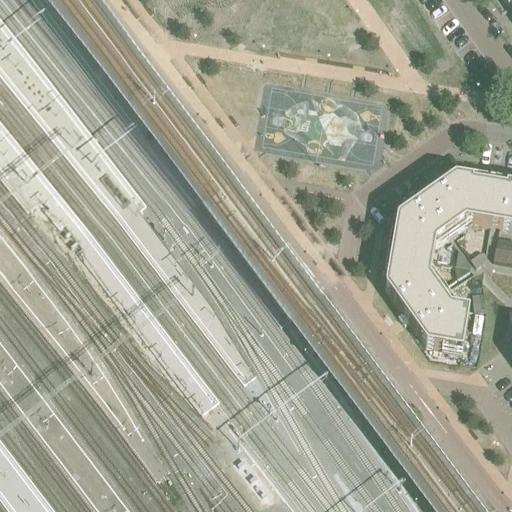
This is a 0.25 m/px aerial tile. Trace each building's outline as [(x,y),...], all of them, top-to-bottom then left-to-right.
[(511,0),(498,0),(504,8),(507,6),(511,13),(511,0)] [(489,233),(496,194),(491,187),(476,185),(476,188),(454,184),(430,201),(427,198),(418,204),(420,208),(396,225),(392,247),(389,247),(387,260),(432,268),(434,252),(438,253),(446,247),(462,237),(466,234),(466,229),(482,232),(489,233)] [(511,236),(511,194),(507,193),(508,190),(502,189),(491,187),(496,194),(489,233),(493,233),(498,234),(511,236)] [(511,269),(511,257),(495,254),(493,267),(511,269)] [(452,315),(453,310),(449,306),(434,283),(429,282),(432,268),(387,260),(385,273),(388,273),(384,295),(401,319),(398,322),(404,331),(408,329),(425,353),(447,356),(446,360),(461,362),(468,317),(452,315)]
